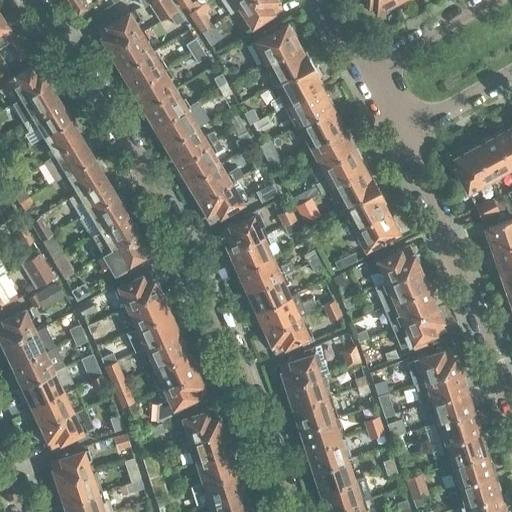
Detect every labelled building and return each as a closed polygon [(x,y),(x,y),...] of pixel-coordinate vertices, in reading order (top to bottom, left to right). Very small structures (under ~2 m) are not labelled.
[(69,0),(78,13),(87,7),(82,0),(69,0)] [(148,2),(160,20),(177,9),(171,0),(140,0),(144,5),(148,2)] [(191,12),(200,6),(195,0),(192,0),(191,1),(190,0),(177,0),(181,7),(185,5),(190,13),(191,12)] [(235,8),(238,6),(248,0),(230,0),(230,1),(235,8)] [(243,20),(248,28),(281,7),(276,0),(248,0),(238,6),(246,18),(243,20)] [(391,0),(364,0),(369,8),(373,6),(376,12),(393,3),(391,0)] [(190,13),(200,29),(211,22),(200,6),(191,12),(190,13)] [(100,40),(106,51),(141,31),(135,20),(140,17),(135,9),(98,31),(102,38),(100,40)] [(4,15),(11,25),(19,20),(12,10),(4,15)] [(175,24),(183,19),(178,10),(170,15),(175,24)] [(13,33),(0,14),(0,41),(4,39),(17,59),(18,58),(20,61),(27,57),(25,53),(12,33),(13,33)] [(214,22),(201,30),(210,44),(223,36),(214,22)] [(298,46),(298,45),(294,37),(295,34),(292,28),(288,27),(287,24),(251,43),(262,65),(298,46)] [(120,68),(120,69),(152,49),(146,39),(149,37),(144,29),(141,31),(106,51),(107,53),(110,51),(114,58),(112,61),(116,68),(120,68)] [(195,37),(191,40),(186,43),(191,51),(200,45),(195,37)] [(200,45),(191,51),(197,61),(206,55),(200,45)] [(301,50),(298,46),(262,65),(266,72),(262,75),(269,87),(277,83),(312,65),(310,62),(312,59),(309,52),(305,52),(304,49),(301,50)] [(131,87),(163,68),(157,58),(160,56),(155,48),(152,49),(120,69),(122,72),(120,75),(124,82),(128,82),(131,87)] [(12,87),(20,99),(47,82),(47,78),(45,74),(41,73),(36,64),(30,68),(30,67),(6,82),(10,88),(12,87)] [(276,110),(288,104),(320,87),(318,83),(321,81),(319,78),(321,74),(317,67),(313,67),(312,65),(277,83),(283,95),(271,101),(276,110)] [(138,106),(142,106),(174,87),(163,68),(131,87),(136,95),(134,99),(138,106)] [(256,68),(246,74),(249,80),(259,74),(256,68)] [(227,83),(221,73),(214,77),(219,87),(227,83)] [(12,104),(23,122),(42,111),(43,113),(52,108),(49,104),(57,99),(53,92),(54,88),(52,84),(48,84),(47,82),(20,99),(12,104)] [(232,92),(227,83),(219,87),(224,97),(232,92)] [(185,97),(182,99),(174,87),(142,106),(144,110),(143,113),(146,119),(150,119),(154,125),(189,104),(185,97)] [(292,112),(299,124),(331,107),(329,105),(331,102),(327,95),(324,94),(320,87),(288,104),(292,112)] [(29,131),(36,127),(43,137),(70,121),(70,120),(71,116),(68,112),(64,110),(57,99),(49,104),(52,108),(43,113),(42,111),(23,122),(29,131)] [(164,143),(165,144),(197,124),(191,114),(194,112),(189,104),(154,125),(158,133),(157,136),(160,142),(164,143)] [(334,114),(331,107),(299,124),(302,131),(310,145),(342,128),(340,125),(342,123),(338,115),(334,114)] [(250,124),(258,119),(252,108),(244,112),(250,124)] [(235,128),(244,123),(238,113),(230,118),(235,128)] [(267,115),(253,123),(258,133),(273,125),(267,115)] [(53,155),(64,149),(65,151),(74,145),(72,142),(80,137),(76,130),(77,126),(75,122),(70,121),(43,137),(53,155)] [(253,142),(244,123),(235,128),(218,139),(223,147),(236,139),(242,149),(253,142)] [(208,143),(197,125),(197,124),(165,144),(166,146),(165,150),(169,156),(173,157),(176,162),(208,143)] [(511,125),(503,131),(501,130),(491,135),(509,167),(511,165),(511,125)] [(295,179),(320,165),(352,148),(349,141),(350,138),(346,130),(343,129),(342,128),(310,145),(317,158),(291,172),(295,179)] [(509,167),(491,135),(484,140),(483,142),(472,149),(488,179),(490,182),(499,177),(497,174),(509,167)] [(64,174),(93,158),(92,157),(93,153),(91,150),(87,148),(80,137),(72,142),(74,145),(65,151),(64,149),(53,155),(43,161),(55,180),(64,174)] [(282,160),(270,138),(259,144),(271,166),(282,160)] [(209,145),(208,143),(176,162),(181,171),(179,174),(183,180),(187,181),(219,162),(214,153),(223,147),(218,139),(209,145)] [(331,186),(363,169),(359,161),(360,158),(357,151),(354,150),(352,148),(320,165),(326,177),(316,183),(317,184),(291,197),(295,204),(311,196),(331,186)] [(488,179),(472,149),(454,158),(457,165),(454,167),(469,194),(478,189),(477,185),(488,179)] [(263,162),(258,153),(251,157),(255,166),(263,162)] [(93,158),(64,174),(76,193),(86,186),(87,188),(96,183),(94,180),(103,174),(99,169),(100,164),(98,160),(94,160),(93,158)] [(226,174),(219,162),(187,181),(189,184),(187,187),(191,194),(195,194),(199,200),(236,178),(241,175),(236,168),(226,174)] [(342,207),(378,188),(376,185),(378,182),(374,176),(371,175),(369,172),(366,174),(363,169),(331,186),(335,193),(342,207)] [(8,183),(16,178),(12,171),(3,176),(8,183)] [(86,186),(76,193),(69,197),(81,217),(115,196),(115,195),(116,191),(113,186),(110,186),(103,174),(94,180),(96,183),(87,188),(86,186)] [(20,184),(16,178),(8,183),(11,189),(20,184)] [(205,215),(207,213),(211,221),(248,199),(236,178),(199,200),(196,201),(197,203),(205,215)] [(278,192),(273,182),(255,191),(260,201),(278,192)] [(333,238),(350,229),(386,211),(384,207),(386,205),(384,202),(386,199),(382,191),(379,190),(378,188),(342,207),(349,220),(346,221),(347,222),(329,231),(333,238)] [(23,190),(15,195),(19,202),(27,197),(23,190)] [(10,202),(6,195),(0,198),(0,206),(1,208),(10,202)] [(116,197),(115,196),(81,217),(88,228),(91,235),(109,224),(110,226),(119,221),(117,218),(125,213),(121,206),(122,201),(120,197),(116,197)] [(492,198),(475,206),(481,219),(498,211),(492,198)] [(314,212),(306,199),(295,205),(302,218),(314,212)] [(25,213),(30,220),(39,215),(34,208),(25,213)] [(278,213),(283,224),(294,219),(289,208),(278,213)] [(267,234),(258,213),(256,210),(244,215),(246,219),(220,231),(223,238),(221,241),(224,248),(227,248),(229,252),(267,234)] [(390,218),(386,211),(350,229),(356,239),(359,238),(365,250),(397,233),(396,229),(397,226),(393,219),(390,218)] [(91,235),(103,255),(138,234),(137,232),(138,229),(136,225),(132,224),(125,213),(117,218),(119,221),(110,226),(109,224),(91,235)] [(40,214),(30,220),(41,239),(51,232),(40,214)] [(511,217),(483,228),(484,230),(483,233),(485,239),(488,240),(492,250),(511,242),(511,217)] [(298,229),(294,222),(284,226),(287,234),(298,229)] [(28,233),(23,224),(14,230),(19,238),(28,233)] [(237,269),(238,271),(274,255),(281,252),(272,232),(267,234),(229,252),(232,259),(230,261),(233,268),(237,269)] [(28,233),(19,238),(24,246),(33,240),(28,233)] [(60,246),(52,233),(41,239),(49,252),(60,246)] [(103,255),(114,273),(117,278),(127,272),(124,267),(144,255),(143,254),(149,251),(144,242),(145,240),(142,235),(139,235),(138,234),(103,255)] [(511,242),(492,250),(492,251),(491,255),(493,260),(496,262),(499,271),(511,265),(511,242)] [(375,286),(382,283),(418,269),(417,266),(419,263),(416,256),(413,255),(412,256),(409,247),(372,262),(376,272),(371,274),(375,286)] [(309,263),(319,258),(314,248),(304,254),(309,263)] [(64,251),(52,258),(63,277),(75,270),(64,251)] [(21,265),(36,288),(54,277),(40,253),(21,265)] [(353,254),(333,263),(337,270),(356,261),(353,254)] [(290,261),(280,266),(274,255),(238,271),(239,272),(237,276),(240,283),(243,283),(247,291),(284,275),(294,270),(290,261)] [(323,267),(319,258),(309,263),(313,272),(323,267)] [(362,271),(358,264),(349,269),(353,276),(362,271)] [(511,290),(511,265),(499,271),(502,280),(501,284),(503,289),(506,291),(506,292),(511,290)] [(395,301),(427,288),(425,286),(427,283),(424,276),(421,275),(418,269),(382,283),(386,291),(390,289),(395,301)] [(353,294),(343,272),(333,277),(342,299),(353,294)] [(160,293),(159,293),(158,290),(160,288),(157,281),(153,280),(150,273),(115,289),(119,298),(124,296),(129,307),(160,293)] [(0,302),(8,298),(16,294),(5,274),(0,276),(0,302)] [(255,309),(292,293),(284,275),(247,291),(250,298),(248,301),(251,308),(255,309)] [(37,293),(36,292),(28,297),(34,307),(40,304),(42,308),(64,295),(59,286),(58,285),(57,284),(56,284),(54,284),(52,285),(37,293)] [(91,293),(86,284),(72,291),(77,300),(91,293)] [(399,323),(403,321),(435,308),(432,301),(434,298),(431,291),(428,291),(427,288),(395,301),(400,313),(396,315),(399,323)] [(296,291),(292,293),(255,309),(256,313),(254,315),(257,323),(261,323),(265,330),(297,316),(301,314),(306,312),(321,305),(318,299),(314,301),(312,296),(301,301),(296,291)] [(132,316),(137,326),(168,313),(168,311),(170,308),(167,302),(163,300),(160,293),(129,307),(124,309),(128,318),(132,316)] [(352,296),(343,299),(346,307),(355,303),(352,296)] [(78,304),(84,317),(96,309),(90,297),(78,304)] [(339,314),(333,300),(324,304),(330,318),(339,314)] [(0,343),(2,343),(3,345),(35,330),(29,317),(32,316),(29,308),(0,321),(0,343)] [(404,335),(408,344),(444,330),(441,321),(443,318),(440,311),(436,311),(435,308),(403,321),(408,333),(404,335)] [(74,310),(63,316),(68,328),(72,337),(83,332),(74,310)] [(137,339),(141,348),(177,332),(174,326),(176,323),(173,316),(169,315),(168,313),(137,326),(142,337),(137,339)] [(303,328),(297,316),(265,330),(266,333),(264,336),(267,343),(271,344),(274,352),(299,340),(302,346),(314,341),(307,326),(303,328)] [(103,328),(99,320),(87,326),(91,334),(103,328)] [(35,330),(3,345),(4,347),(2,350),(5,357),(9,357),(12,365),(48,349),(44,339),(41,341),(35,330)] [(370,338),(366,330),(358,333),(362,341),(370,338)] [(87,340),(83,332),(72,337),(75,345),(87,340)] [(151,356),(155,366),(186,351),(185,351),(187,347),(184,340),(180,339),(177,332),(141,348),(146,358),(151,356)] [(285,385),(285,387),(323,373),(327,372),(319,344),(302,350),(304,357),(278,365),(281,374),(279,377),(281,384),(285,385)] [(358,361),(353,346),(342,350),(347,365),(358,361)] [(413,360),(417,370),(409,373),(413,384),(421,381),(458,369),(457,367),(460,365),(457,357),(454,356),(451,348),(413,360)] [(48,349),(12,365),(17,374),(15,377),(18,384),(21,384),(22,385),(54,370),(49,358),(52,357),(48,349)] [(384,354),(387,362),(397,358),(395,350),(384,354)] [(159,388),(164,386),(195,371),(192,365),(194,361),(192,356),(187,355),(186,351),(155,366),(160,378),(155,380),(159,388)] [(101,357),(104,364),(116,359),(113,352),(101,357)] [(83,357),(88,368),(86,369),(90,379),(101,374),(97,364),(92,353),(83,357)] [(104,364),(112,384),(122,379),(117,368),(119,367),(116,359),(104,364)] [(388,365),(391,372),(401,368),(399,361),(388,365)] [(65,364),(54,370),(22,385),(23,388),(21,391),(24,397),(28,397),(31,406),(75,385),(65,364)] [(427,390),(431,402),(465,391),(464,388),(466,386),(464,379),(461,377),(458,369),(421,381),(424,391),(427,390)] [(203,382),(200,375),(196,374),(195,371),(164,386),(169,398),(157,404),(156,420),(160,418),(162,421),(179,412),(178,410),(181,408),(179,404),(204,392),(201,385),(203,382)] [(323,373),(285,387),(288,395),(286,398),(288,405),(292,406),(292,408),(330,395),(323,373)] [(101,374),(90,379),(94,388),(105,383),(101,374)] [(371,379),(377,395),(385,392),(388,391),(382,375),(371,379)] [(354,379),(356,386),(365,382),(363,376),(354,379)] [(128,392),(122,379),(112,384),(121,405),(133,399),(130,391),(128,392)] [(369,392),(365,382),(356,386),(359,395),(369,392)] [(31,406),(32,406),(35,414),(33,417),(37,424),(40,424),(41,426),(85,406),(75,385),(31,406)] [(428,403),(435,424),(472,412),(471,409),(473,407),(470,399),(467,398),(465,391),(431,402),(428,403)] [(385,392),(377,395),(384,415),(395,412),(388,392),(386,393),(385,392)] [(333,405),(330,395),(292,408),(295,416),(293,418),(295,426),(298,427),(299,429),(332,417),(329,407),(333,405)] [(132,402),(122,406),(121,407),(126,418),(138,413),(132,402)] [(85,406),(41,426),(42,428),(40,431),(43,438),(46,439),(51,447),(76,436),(78,441),(87,436),(85,432),(95,427),(85,406)] [(371,427),(380,424),(375,407),(365,410),(371,427)] [(223,431),(222,429),(222,428),(224,425),(222,417),(219,417),(216,408),(179,420),(182,430),(183,429),(187,440),(188,442),(223,431)] [(433,447),(478,433),(477,430),(479,427),(477,420),(474,419),(472,412),(435,424),(426,426),(433,447)] [(110,418),(115,431),(124,428),(119,414),(110,418)] [(305,447),(305,449),(339,438),(335,427),(340,426),(336,416),(332,417),(299,429),(301,437),(299,439),(302,446),(305,447)] [(407,431),(402,418),(387,423),(391,437),(407,431)] [(162,422),(151,427),(155,435),(166,430),(162,422)] [(383,433),(380,424),(371,427),(374,436),(383,433)] [(188,463),(192,462),(194,461),(229,450),(229,449),(231,446),(229,438),(225,438),(223,431),(188,442),(187,440),(181,442),(188,463)] [(126,433),(113,437),(117,449),(130,445),(126,433)] [(451,465),(485,454),(484,450),(486,448),(484,440),(480,439),(478,433),(433,447),(436,456),(447,452),(451,465)] [(343,436),(339,438),(305,449),(308,457),(306,460),(308,467),(312,468),(312,470),(346,459),(342,448),(347,447),(343,436)] [(82,451),(74,453),(50,461),(53,470),(50,472),(52,480),(55,481),(56,484),(90,472),(87,463),(91,461),(86,445),(81,447),(82,451)] [(396,449),(398,457),(408,454),(405,446),(396,449)] [(229,450),(194,461),(192,462),(199,482),(236,470),(236,469),(238,466),(236,459),(232,459),(229,450)] [(141,455),(148,477),(161,472),(154,451),(141,455)] [(411,462),(408,454),(398,457),(401,465),(411,462)] [(448,466),(454,487),(492,475),(491,472),(493,469),(491,461),(487,461),(485,454),(451,465),(448,466)] [(124,461),(131,481),(140,478),(133,457),(124,461)] [(319,489),(319,491),(352,480),(349,469),(353,468),(350,458),(346,459),(312,470),(315,478),(313,481),(315,488),(319,489)] [(383,461),(385,469),(395,466),(392,458),(383,461)] [(398,474),(395,466),(385,469),(388,477),(398,474)] [(243,493),(242,490),(242,489),(244,486),(242,479),(238,478),(236,470),(199,482),(192,484),(199,505),(207,502),(208,504),(243,493)] [(63,502),(63,504),(101,492),(94,471),(90,472),(56,484),(59,491),(57,494),(59,501),(63,502)] [(168,493),(161,472),(148,477),(155,497),(168,493)] [(412,499),(423,496),(428,494),(421,473),(405,479),(412,499)] [(454,487),(460,506),(498,494),(497,492),(499,489),(497,482),(494,481),(492,475),(454,487)] [(357,478),(352,480),(319,491),(322,498),(319,501),(322,509),(325,510),(326,511),(359,500),(356,490),(360,489),(357,478)] [(143,488),(140,479),(125,484),(128,493),(143,488)] [(110,511),(113,511),(109,497),(103,499),(101,492),(63,504),(66,511),(65,511),(110,511)] [(245,500),(243,493),(208,504),(210,511),(248,511),(249,511),(251,508),(248,501),(245,500)] [(457,511),(504,511),(506,511),(503,503),(501,502),(498,494),(460,506),(456,507),(457,511)] [(425,503),(423,496),(412,499),(415,507),(425,503)] [(362,511),(367,510),(364,499),(359,500),(326,511),(325,511),(362,511)] [(397,503),(400,511),(409,507),(407,499),(397,503)]
